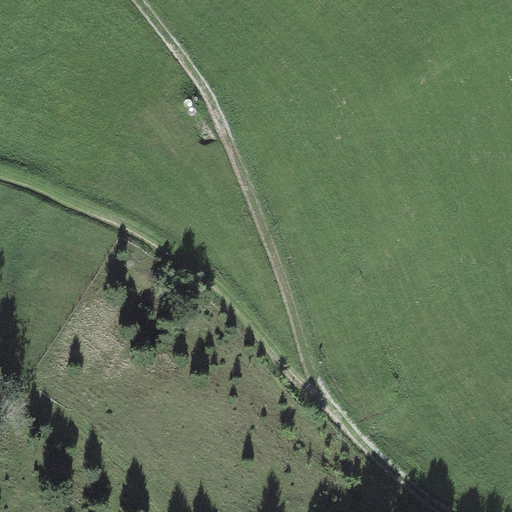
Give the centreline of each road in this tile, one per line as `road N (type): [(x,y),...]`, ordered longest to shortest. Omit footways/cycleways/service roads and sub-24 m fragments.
road 1 (track): [(138,0),(218,115),(322,396)]
road 2 (track): [(322,396),(175,250),(0,169)]
road 3 (track): [(443,511),(322,396)]
